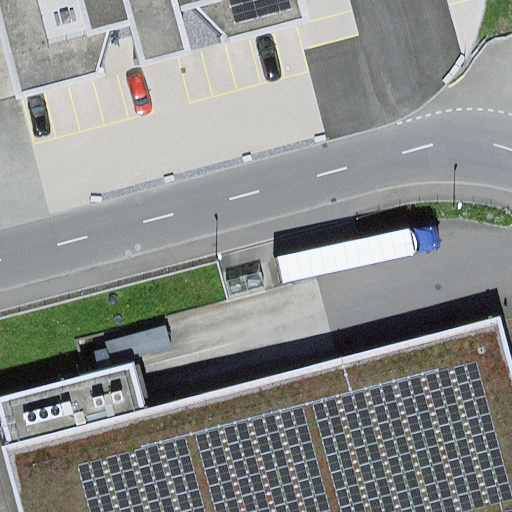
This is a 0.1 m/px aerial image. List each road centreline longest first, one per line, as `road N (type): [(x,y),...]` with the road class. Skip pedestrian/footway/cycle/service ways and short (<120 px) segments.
road 1 (residential): [(511,141),(445,139),(0,259)]
road 2 (unknown): [(445,139),(409,0)]
